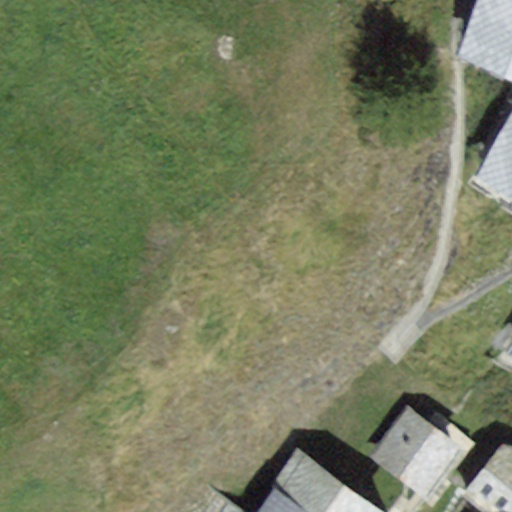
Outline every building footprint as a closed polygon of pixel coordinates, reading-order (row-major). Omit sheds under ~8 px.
[(511,0),(475,0),(454,57),(511,80),(511,0)] [(511,206),(511,107),(471,181),(511,206)] [(511,337),(497,360),(511,368),(511,337)] [(427,507),(472,449),(412,403),(367,462),(427,507)] [(382,511),(283,442),(233,511),(382,511)]
